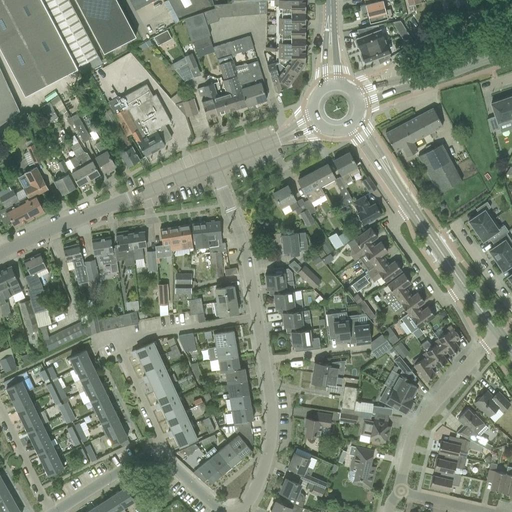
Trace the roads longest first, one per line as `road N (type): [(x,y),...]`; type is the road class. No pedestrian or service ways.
road 1 (residential): [(161,459),(118,342),(255,318)]
road 2 (residential): [(0,256),(212,165)]
road 3 (residential): [(398,490),(410,436),(499,333)]
road 4 (residential): [(255,318),(212,165)]
road 5 (residential): [(241,511),(263,474),(271,437),(263,363)]
road 6 (residential): [(391,87),(392,66),(505,0)]
road 7 (residential): [(412,211),(392,224),(393,232),(437,299),(465,289)]
road 8 (tertiary): [(511,49),(391,87)]
